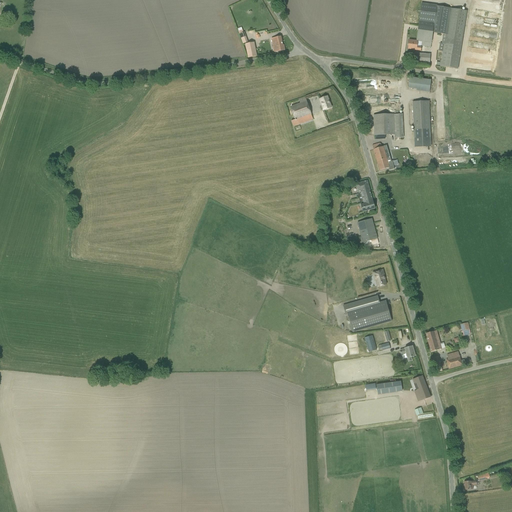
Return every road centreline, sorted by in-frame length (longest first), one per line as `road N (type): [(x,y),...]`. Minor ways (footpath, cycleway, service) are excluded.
road 1 (residential): [(431,381),(354,112),(318,60)]
road 2 (unclassified): [(0,54),(102,84),(305,51)]
road 3 (unclassified): [(452,75),(318,60)]
road 4 (residential): [(453,511),(448,440),(431,381)]
